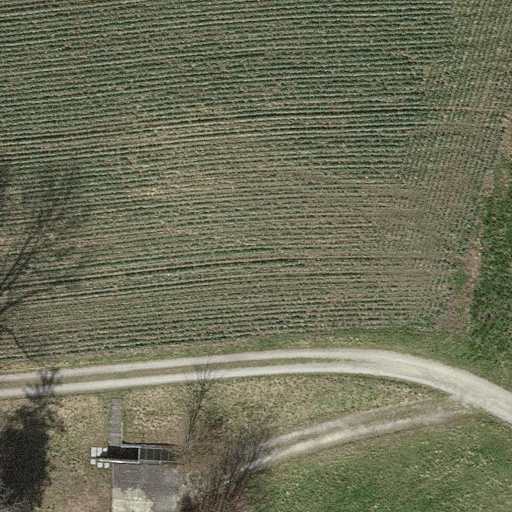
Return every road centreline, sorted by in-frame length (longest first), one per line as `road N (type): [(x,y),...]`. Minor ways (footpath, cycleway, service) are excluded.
road 1 (track): [(0,386),(379,363),(442,371),(511,406)]
road 2 (track): [(498,398),(266,443),(121,511)]
